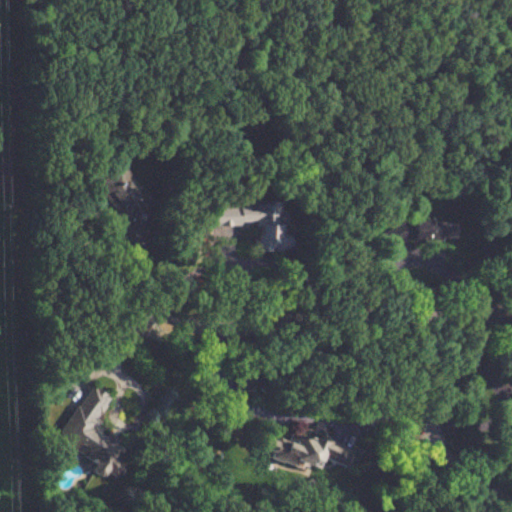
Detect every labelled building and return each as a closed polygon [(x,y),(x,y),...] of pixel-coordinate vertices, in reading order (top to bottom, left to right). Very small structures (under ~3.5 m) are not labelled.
[(88,182),(121,224),(145,205),(112,163),(88,182)] [(277,202),(254,202),(254,250),(277,250),(277,202)] [(449,242),(449,221),(403,221),(403,228),(376,228),(376,242),(449,242)] [(259,370),(236,370),(236,387),(259,387),(259,370)] [(99,470),(100,469),(110,475),(118,462),(111,457),(119,446),(89,427),(108,397),(88,384),(52,440),(99,470)] [(351,449),(289,432),(287,441),(260,434),(255,453),(319,471),(322,460),(346,467),(351,449)]
